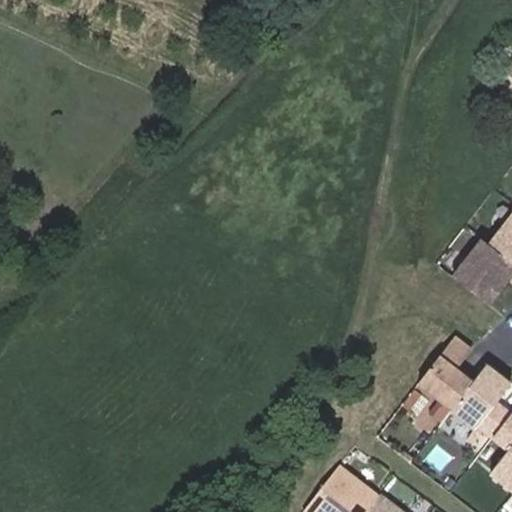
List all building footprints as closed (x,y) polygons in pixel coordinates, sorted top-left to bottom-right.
[(511,212),(490,241),(511,258),(511,212)] [(511,273),(511,258),(490,241),(484,236),(456,274),(490,302),(511,273)] [(473,349),(456,336),(420,381),(451,407),(452,406),(473,380),(457,369),(473,349)] [(493,434),(511,410),(496,399),(511,379),(488,361),(473,380),(452,406),(475,426),(478,422),(493,434)] [(511,411),(511,410),(493,434),(508,446),(490,469),(511,487),(511,411)] [(344,460),(307,507),(313,511),(364,511),(382,489),(344,460)] [(416,511),(384,487),(382,489),(364,511),(416,511)]
